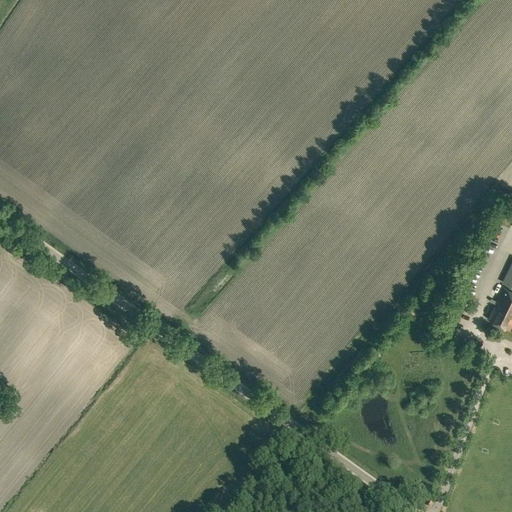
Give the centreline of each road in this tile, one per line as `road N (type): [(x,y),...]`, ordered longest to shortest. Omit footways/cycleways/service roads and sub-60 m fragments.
road 1 (unclassified): [(416,511),(0,214)]
road 2 (unknown): [(493,362),(479,322),(504,238)]
